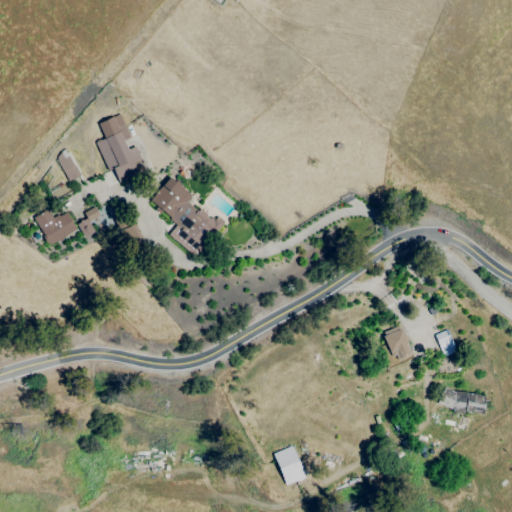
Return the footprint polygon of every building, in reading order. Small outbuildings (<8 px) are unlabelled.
[(117,181),(139,172),(135,162),(139,160),(134,146),(126,149),(123,140),(128,138),(119,114),(97,122),(103,138),(95,141),(106,171),(112,169),(117,181)] [(78,175),(64,150),(53,156),(67,181),(78,175)] [(148,201),(176,223),(167,235),(193,256),(221,220),(216,215),(212,220),(187,201),(191,195),(168,177),(148,201)] [(82,212),(85,218),(75,223),(82,237),(92,232),(87,221),(98,216),(94,206),(82,212)] [(65,211),(52,218),(47,209),(32,217),(47,245),(75,230),(65,211)] [(91,217),(91,231),(110,230),(109,216),(91,217)] [(410,353),(397,325),(380,333),(393,361),(410,353)] [(454,351),(447,329),(434,334),(441,356),(454,351)] [(481,414),(484,395),(440,388),(437,407),(481,414)] [(303,477),(291,445),(271,453),(284,485),(303,477)]
